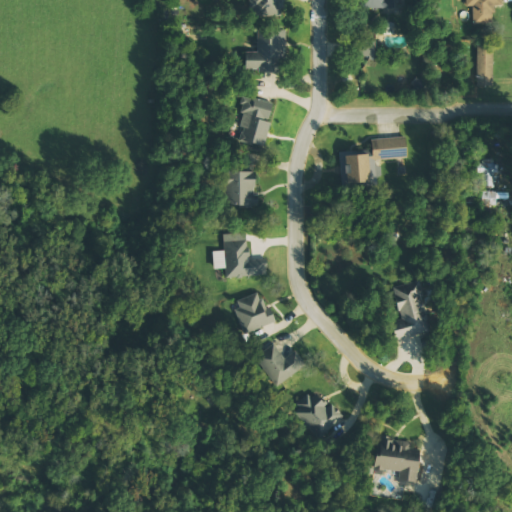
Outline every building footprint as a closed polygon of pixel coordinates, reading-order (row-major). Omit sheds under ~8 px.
[(281,0),(260,0),(260,12),(282,12),(281,0)] [(367,0),(367,9),(394,9),(394,0),(367,0)] [(501,0),(468,0),(470,23),(494,22),(493,6),(502,6),(501,0)] [(244,70),(278,72),(279,52),(286,53),(287,30),(258,29),(256,55),(245,55),(244,70)] [(375,42),(357,41),(357,57),(375,57),(375,42)] [(263,146),(274,104),(245,97),(238,127),(242,128),(238,140),(263,146)] [(406,158),(405,137),(370,139),(371,151),(340,153),(342,185),(377,183),(375,160),(406,158)] [(254,204),(253,171),(225,173),(226,205),(254,204)] [(225,277),(265,275),(264,262),(249,262),(248,240),(223,241),(223,251),(212,251),(213,269),(225,269),(225,277)] [(391,288),(401,328),(390,331),(393,340),(430,330),(417,281),(391,288)] [(275,323),(269,306),(264,308),(259,292),(237,300),(239,309),(236,310),(244,333),(275,323)] [(277,386),(306,364),(295,350),(284,358),(273,343),(255,357),(277,386)] [(318,440),(344,418),(332,403),(327,407),(314,392),(298,405),(301,410),(297,413),(318,440)] [(416,482),(418,445),(392,443),(392,438),(376,437),(374,470),(399,472),(398,481),(416,482)]
